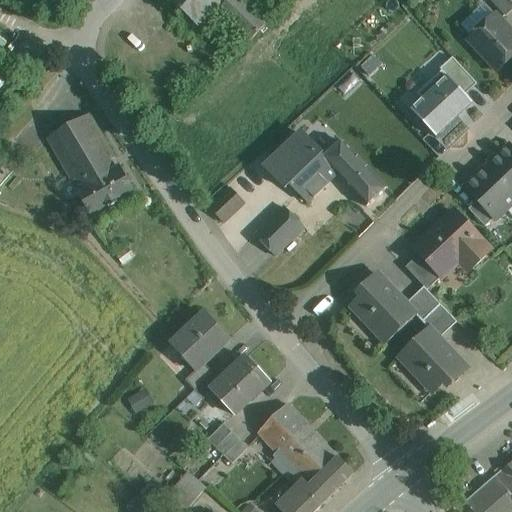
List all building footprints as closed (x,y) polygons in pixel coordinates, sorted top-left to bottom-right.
[(168,0),(201,30),(219,10),(251,40),(265,26),(242,4),(245,0),(168,0)] [(511,11),(511,5),(507,0),(488,0),(505,18),(511,11)] [(511,34),(495,16),(469,41),(498,72),(511,58),(511,34)] [(442,73),(464,96),(477,85),(453,59),(440,71),(442,73)] [(472,105),(464,96),(442,73),(419,94),(425,101),(414,111),(437,137),(472,105)] [(90,115),(48,139),(77,191),(119,167),(90,115)] [(344,144),(319,118),(300,136),(320,157),(321,158),(328,151),(332,155),(344,144)] [(290,152),(260,182),(270,192),(283,180),(290,186),(320,157),(300,136),(287,149),(290,152)] [(344,144),(332,155),(328,151),(321,158),(337,175),(367,208),(387,190),(344,144)] [(511,149),(510,147),(488,168),(511,193),(511,149)] [(320,157),(290,186),(307,203),(337,175),(321,158),(320,157)] [(4,164),(0,168),(0,189),(14,173),(4,164)] [(77,191),(76,191),(92,219),(109,209),(110,210),(118,204),(118,205),(135,195),(120,167),(119,167),(77,191)] [(511,205),(511,193),(488,168),(465,189),(477,202),(494,220),(495,221),(511,205)] [(249,210),(228,187),(207,206),(229,229),(249,210)] [(494,220),(477,202),(469,210),(485,228),(494,220)] [(284,208),(255,236),(276,257),(305,229),(284,208)] [(454,213),(415,250),(420,255),(442,278),(442,279),(463,259),(473,269),(491,254),(454,213)] [(442,278),(420,255),(406,269),(424,288),(427,291),(442,278)] [(407,305),(380,276),(359,296),(363,300),(353,310),(384,343),(414,314),(415,313),(407,305)] [(424,288),(407,305),(415,313),(414,314),(423,323),(441,305),(427,291),(424,288)] [(441,305),(423,323),(431,332),(432,331),(440,340),(458,323),(441,305)] [(206,315),(177,341),(188,353),(183,358),(196,372),(197,373),(204,366),(217,353),(216,352),(230,340),(206,315)] [(431,332),(401,360),(432,393),(442,383),(446,388),(467,368),(440,340),(432,331),(431,332)] [(220,383),(212,391),(212,392),(235,416),(251,402),(250,400),(269,382),(247,358),(220,383)] [(204,366),(197,373),(196,372),(186,381),(195,391),(212,374),(204,366)] [(212,374),(195,391),(204,400),(212,392),(212,391),(220,383),(212,374)] [(128,399),(135,413),(154,404),(147,389),(128,399)] [(339,461),(289,406),(260,435),(277,454),(274,457),(276,460),(272,464),(297,489),(277,508),(280,511),(316,511),(354,475),(340,460),(339,461)] [(224,425),(208,441),(216,449),(232,433),(224,425)] [(232,433),(216,449),(232,465),(248,449),(232,433)] [(511,463),(503,471),(511,481),(511,480),(511,463)] [(503,471),(466,504),(473,511),(511,511),(511,498),(503,489),(511,481),(503,471)] [(188,474),(172,492),(190,508),(206,489),(188,474)] [(511,480),(511,481),(503,489),(511,498),(511,480)]
